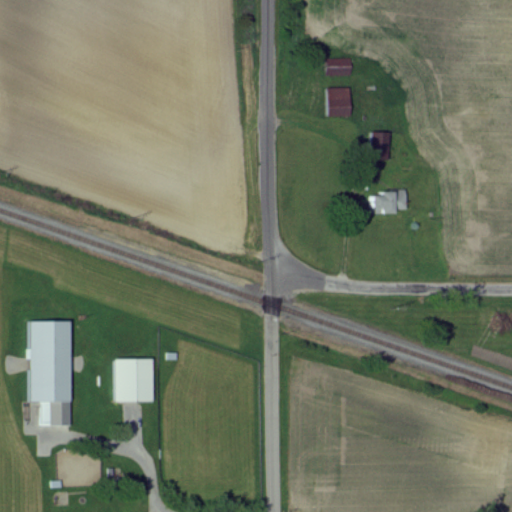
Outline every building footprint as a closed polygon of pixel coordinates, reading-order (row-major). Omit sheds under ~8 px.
[(349,75),(350,57),(326,56),(325,74),(349,75)] [(325,86),(326,114),(350,114),(349,86),(325,86)] [(387,158),(388,131),(369,130),(368,157),(387,158)] [(405,210),(404,189),(369,190),(370,211),(405,210)] [(67,319),(26,319),(28,399),(39,399),(39,424),(69,424),(67,319)] [(151,399),(150,357),(112,357),(113,400),(151,399)]
